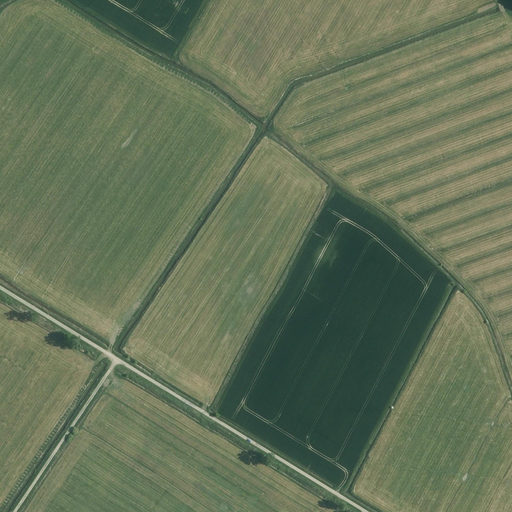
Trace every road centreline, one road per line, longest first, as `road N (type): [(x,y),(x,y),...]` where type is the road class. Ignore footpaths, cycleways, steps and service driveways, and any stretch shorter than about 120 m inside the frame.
road 1 (unclassified): [(0,286),(365,511)]
road 2 (track): [(15,511),(117,358)]
